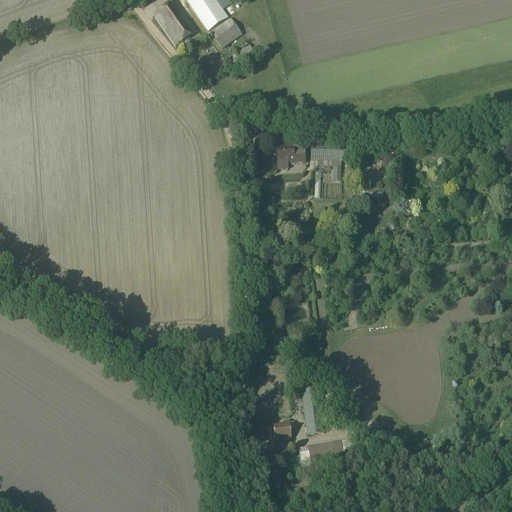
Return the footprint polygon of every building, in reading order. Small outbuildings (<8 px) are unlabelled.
[(214,0),(187,0),(185,1),(207,33),(227,19),(214,0)] [(229,0),(215,0),(223,12),(232,4),(229,0)] [(176,3),(155,17),(175,48),(196,33),(176,3)] [(230,20),(210,33),(221,50),(241,37),(230,20)] [(237,53),(228,59),(235,69),(254,55),(246,43),(235,50),(237,53)] [(249,123),(247,131),(267,135),(266,138),(270,138),(271,134),(269,133),(270,127),(249,123)] [(287,133),(287,145),(289,145),(289,144),(297,146),(297,142),(311,145),(310,161),(316,161),(316,172),(339,172),(340,162),(363,163),(363,147),(336,146),(336,141),(303,134),(303,135),(287,133)] [(407,141),(385,145),(387,154),(408,150),(407,141)] [(293,149),(276,150),(277,170),(288,170),(287,164),(305,163),(304,153),(293,153),(293,149)] [(369,189),(369,200),(397,200),(397,202),(407,202),(407,191),(412,191),(412,179),(401,179),(401,188),(397,188),(397,190),(369,189)] [(259,199),(252,206),(256,211),(263,204),(259,199)] [(318,390),(301,393),(307,436),(324,434),(323,431),(320,407),(318,390)] [(333,405),(320,407),(323,431),(355,428),(354,426),(362,425),(360,414),(359,415),(358,411),(353,412),(353,411),(349,412),(349,407),(334,409),(333,405)] [(283,425),(273,427),(274,441),(291,439),(289,421),(283,422),(283,425)] [(362,436),(361,445),(395,449),(396,440),(392,440),(393,436),(381,435),(382,431),(368,430),(367,436),(362,436)] [(299,457),(292,459),(295,474),(302,472),(303,477),(312,476),(312,478),(324,476),(323,470),(336,468),(335,464),(339,463),(339,458),(345,456),(344,453),(344,451),(342,451),(341,447),(344,447),(343,443),(341,444),(341,443),(298,450),(299,457)] [(290,493),(282,494),(283,501),(291,499),(291,498),(293,498),(293,499),(296,499),(296,497),(297,497),(295,489),(289,490),(290,493)]
